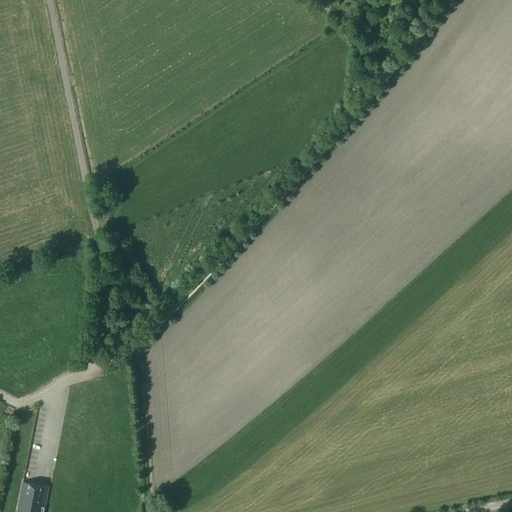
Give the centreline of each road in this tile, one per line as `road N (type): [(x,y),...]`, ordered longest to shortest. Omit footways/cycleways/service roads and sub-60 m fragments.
road 1 (track): [(95,365),(128,354),(207,279),(448,0)]
road 2 (unclassified): [(48,0),(104,280),(95,365),(25,404),(0,396)]
road 3 (track): [(137,345),(153,511)]
